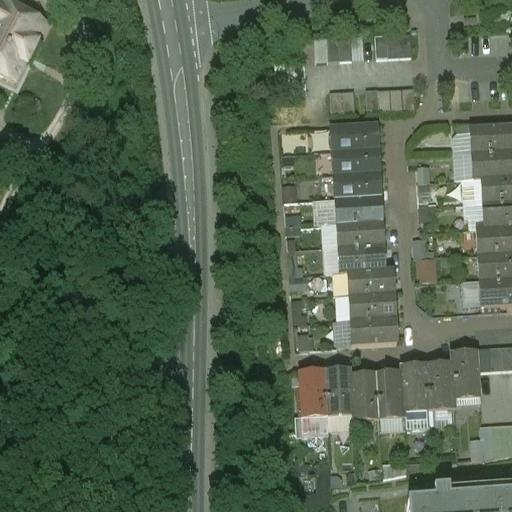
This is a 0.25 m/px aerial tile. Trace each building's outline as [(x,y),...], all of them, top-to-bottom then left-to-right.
[(0,83),(9,88),(20,68),(24,71),(35,49),(31,47),(40,28),(0,7),(0,83)] [(397,39),(386,40),(387,63),(399,62),(397,39)] [(409,39),(398,39),(399,62),(411,62),(409,39)] [(385,40),(374,41),(375,64),(387,63),(385,40)] [(362,41),(350,42),(351,65),(363,65),(362,41)] [(349,42),(338,43),(339,66),(351,65),(349,42)] [(315,67),(327,66),(326,43),(314,44),(315,67)] [(338,43),(326,43),(327,66),(339,66),(338,43)] [(276,81),(302,79),(302,68),(275,69),(276,81)] [(302,79),(276,81),(276,91),(302,89),(302,79)] [(302,89),(276,91),(277,101),(303,100),(302,89)] [(413,93),(401,94),(402,117),(414,116),(413,93)] [(377,94),(365,95),(366,119),(378,118),(377,94)] [(401,94),(389,95),(390,118),(402,117),(401,94)] [(389,95),(377,95),(378,118),(390,118),(389,95)] [(341,96),(329,97),(330,121),(342,120),(341,96)] [(353,96),(341,96),(342,120),(354,120),(353,96)] [(511,130),(469,133),(471,159),(511,156),(511,130)] [(375,131),(330,134),(331,158),(377,155),(375,131)] [(377,155),(331,158),(333,181),(378,179),(377,155)] [(511,156),(471,159),(472,184),(480,184),(511,181),(511,156)] [(378,179),(333,181),(334,205),(379,203),(378,179)] [(511,181),(480,184),(482,209),(511,207),(511,181)] [(379,203),(334,205),(336,230),(380,227),(379,203)] [(511,207),(482,209),(483,235),(511,232),(511,207)] [(380,227),(336,230),(337,254),(382,251),(380,227)] [(511,232),(483,235),(475,235),(477,261),(511,258),(511,232)] [(382,251),(337,254),(339,278),(347,278),(383,275),(382,251)] [(511,258),(477,261),(478,286),(511,284),(511,258)] [(416,286),(436,286),(436,263),(416,263),(416,286)] [(383,275),(347,278),(348,302),(393,299),(391,275),(383,275)] [(511,284),(478,286),(480,312),(511,310),(511,284)] [(393,299),(348,302),(350,326),(394,323),(393,299)] [(394,323),(350,326),(351,351),(395,348),(394,323)] [(500,352),(488,353),(489,376),(501,376),(500,352)] [(511,358),(511,352),(500,352),(501,375),(511,374),(511,358)] [(476,358),(477,377),(489,376),(488,353),(476,354),(476,358)] [(450,359),(450,369),(453,404),(479,402),(477,377),(476,358),(450,359)] [(450,369),(425,371),(428,415),(453,414),(453,404),(450,369)] [(400,372),(400,378),(402,417),(427,415),(428,415),(425,371),(400,372)] [(349,375),(323,377),(326,421),(351,420),(349,381),(349,375)] [(323,377),(297,379),(300,423),(326,421),(323,377)] [(400,378),(374,380),(377,424),(403,423),(402,417),(400,378)] [(374,380),(349,381),(351,420),(352,426),(377,424),(374,380)] [(402,417),(403,423),(404,434),(428,433),(427,415),(402,417)] [(511,430),(481,431),(482,466),(511,458),(511,430)] [(303,510),(332,508),(330,467),(310,468),(312,497),(303,497),(303,510)] [(511,511),(511,500),(503,501),(503,496),(488,497),(488,502),(448,505),(448,500),(433,501),(434,506),(406,508),(406,511),(511,511)]
